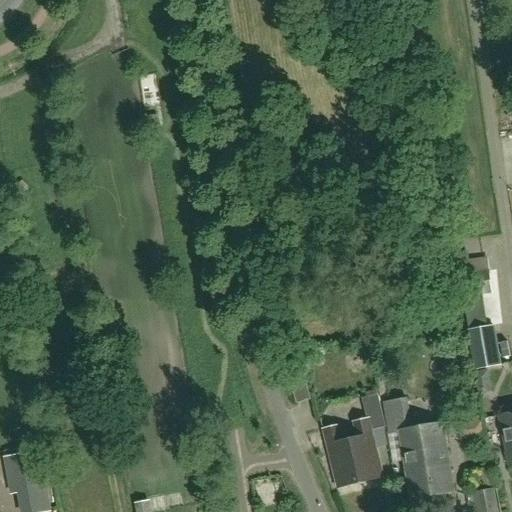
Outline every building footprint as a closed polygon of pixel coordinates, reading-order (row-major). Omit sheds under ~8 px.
[(464,297),(471,297),(492,294),(488,258),(460,261),(464,297)] [(474,370),(480,369),(502,365),(495,325),(467,330),(474,370)] [(493,393),(489,371),(475,373),(479,395),(493,393)] [(357,438),(350,440),(343,441),(339,425),(324,429),(323,429),(338,488),(360,483),(383,477),(371,431),(386,427),(378,394),(362,398),(367,419),(353,422),(357,438)] [(383,403),(386,416),(407,412),(405,399),(383,403)] [(511,413),(500,416),(510,465),(511,464),(511,413)] [(410,430),(400,432),(411,499),(455,491),(444,425),(413,430),(410,430)] [(21,511),(51,511),(41,451),(4,458),(11,495),(18,494),(21,511)] [(480,469),(484,489),(495,487),(491,467),(480,469)] [(477,511),(499,511),(495,488),(474,492),(477,511)]
